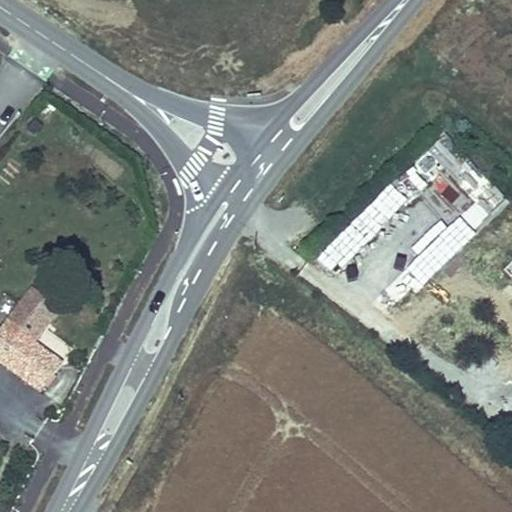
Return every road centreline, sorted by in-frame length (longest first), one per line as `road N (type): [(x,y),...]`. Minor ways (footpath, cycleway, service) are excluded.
road 1 (tertiary): [(222,187),(51,511)]
road 2 (tertiary): [(77,511),(248,204)]
road 3 (track): [(248,204),(283,218),(320,214),(402,95),(423,85),(467,99),(511,143)]
road 4 (tertiary): [(289,153),(410,0)]
road 5 (tertiary): [(401,0),(266,130)]
road 6 (tertiary): [(128,91),(0,7)]
road 7 (tertiary): [(266,130),(128,91)]
road 8 (tertiary): [(128,91),(192,168),(222,187)]
